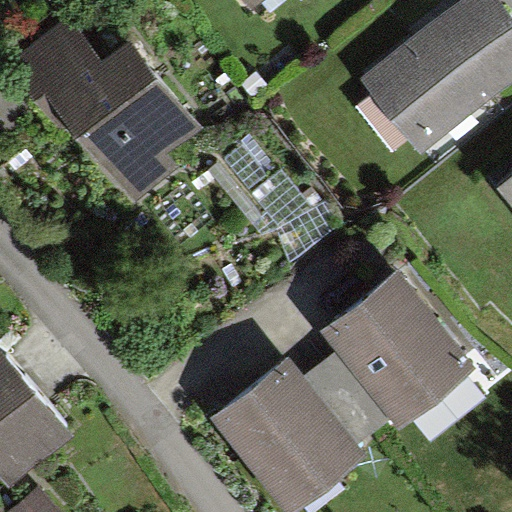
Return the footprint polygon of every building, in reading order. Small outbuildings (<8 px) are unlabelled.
[(244,0),(254,11),(267,0),(244,0)] [(511,83),(511,18),(498,0),(455,0),(358,75),(419,155),(511,83)] [(70,20),(21,56),(131,205),(177,171),(161,150),(195,125),(134,42),(103,64),(70,20)] [(397,271),(323,330),(339,350),(390,414),(400,426),(474,366),(397,271)] [(73,428),(0,344),(0,463),(14,480),(73,428)] [(339,350),(305,375),(356,441),(390,414),(339,350)] [(293,359),(213,420),(280,511),(290,511),(367,455),(356,441),(305,375),(293,359)] [(59,511),(34,486),(8,511),(59,511)]
